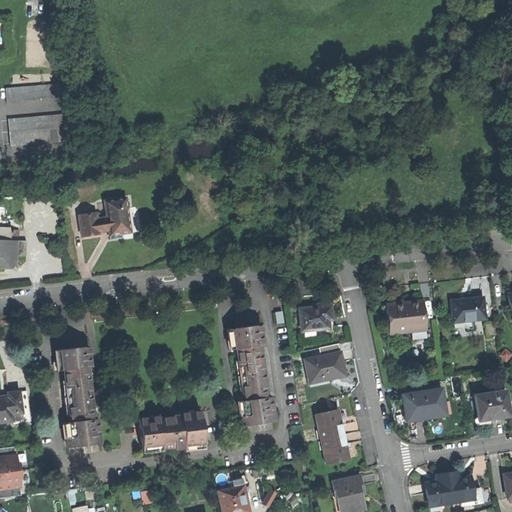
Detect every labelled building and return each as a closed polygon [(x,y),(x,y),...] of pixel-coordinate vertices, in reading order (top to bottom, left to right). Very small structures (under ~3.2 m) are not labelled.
[(26,24),(29,64),(48,63),(45,22),(26,24)] [(7,103),(75,96),(74,82),(5,89),(7,103)] [(8,119),(9,133),(71,127),(70,114),(8,119)] [(11,146),(72,140),(71,127),(9,133),(11,146)] [(79,216),(82,237),(100,234),(99,230),(109,229),(110,233),(111,240),(121,238),(120,234),(125,234),(122,210),(120,199),(105,201),(107,218),(97,220),(96,213),(79,216)] [(133,208),(122,210),(125,234),(120,234),(121,238),(121,241),(137,238),(133,208)] [(0,268),(12,268),(15,266),(17,263),(18,263),(18,255),(26,240),(11,240),(11,235),(11,229),(11,227),(0,226),(0,268)] [(451,302),(453,323),(469,321),(484,320),(482,299),(471,300),(471,302),(465,302),(461,303),(461,301),(451,302)] [(385,307),(388,335),(412,332),(427,330),(423,302),(403,305),(393,306),(385,307)] [(299,309),(302,330),(332,327),(331,316),(330,306),(299,309)] [(276,312),(278,324),(285,323),(283,311),(276,312)] [(470,328),(469,321),(453,323),(454,330),(470,328)] [(241,414),(243,427),(275,422),(271,397),(267,398),(260,346),(264,346),(261,325),(230,330),(231,342),(232,350),(237,350),(244,401),(239,401),(241,414)] [(428,341),(427,330),(412,332),(413,342),(428,341)] [(88,347),(58,351),(59,361),(60,371),(65,370),(71,423),(67,423),(68,433),(70,448),(100,444),(97,419),(94,420),(87,368),(90,367),(88,347)] [(305,360),(311,383),(347,375),(344,364),(342,352),(305,360)] [(441,390),(402,395),(404,406),(404,410),(412,408),(414,418),(425,416),(426,419),(445,416),(441,390)] [(26,392),(19,393),(21,414),(22,421),(29,420),(26,392)] [(0,423),(12,422),(12,415),(21,414),(19,393),(8,394),(8,400),(0,400),(0,423)] [(477,410),(479,421),(495,419),(510,417),(506,393),(475,397),(476,401),(477,410)] [(406,421),(426,419),(425,416),(414,418),(412,408),(404,410),(406,421)] [(317,416),(322,440),(344,435),(342,426),(340,426),(339,423),(339,421),(341,421),(339,411),(317,416)] [(139,420),(142,449),(151,448),(151,451),(194,446),(194,449),(204,448),(200,413),(189,414),(179,415),(179,418),(159,420),(159,417),(148,419),(139,420)] [(346,445),(344,435),(322,440),(327,464),(349,460),(347,451),(345,451),(345,448),(344,445),(346,445)] [(17,445),(0,446),(0,496),(22,494),(17,445)] [(456,473),(446,475),(451,503),(473,499),(472,491),(470,477),(463,478),(458,479),(456,473)] [(511,474),(503,476),(507,499),(509,499),(511,498),(511,474)] [(439,505),(451,503),(446,475),(436,476),(438,483),(433,484),(425,485),(429,507),(439,505)] [(360,477),(332,483),(336,500),(338,500),(340,511),(351,511),(362,510),(358,495),(364,494),(362,486),(360,477)] [(233,481),(235,488),(244,486),(242,479),(233,481)] [(219,491),(222,511),(248,511),(248,507),(246,496),(244,486),(235,488),(219,491)] [(480,490),(472,491),(473,499),(474,505),(483,503),(480,490)] [(263,503),(270,507),(276,495),(269,491),(263,503)]
